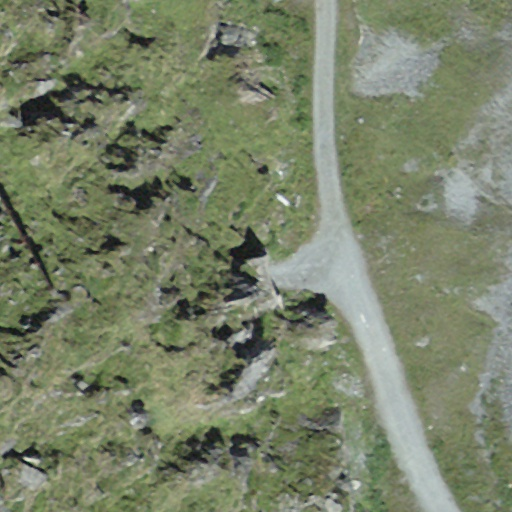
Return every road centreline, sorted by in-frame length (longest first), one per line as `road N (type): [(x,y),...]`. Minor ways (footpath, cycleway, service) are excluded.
road 1 (track): [(444,511),(401,424),(332,210),(324,0)]
road 2 (track): [(0,407),(268,281),(344,256)]
